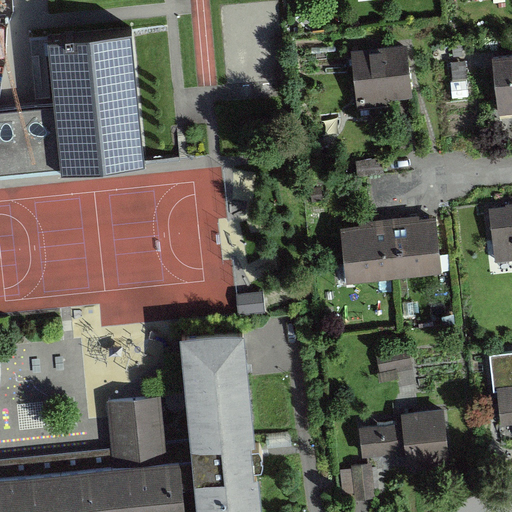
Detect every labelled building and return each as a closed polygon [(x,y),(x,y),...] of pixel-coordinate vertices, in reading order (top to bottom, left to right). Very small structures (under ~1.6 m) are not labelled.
[(127,29),(52,37),(58,104),(0,109),(0,174),(62,168),(62,173),(141,165),(127,29)] [(417,48),(354,53),(359,111),(421,107),(417,48)] [(511,55),(491,57),(496,121),(511,119),(511,55)] [(273,157),(225,161),(230,220),(222,221),(226,263),(234,262),(238,304),(244,303),(245,318),(271,316),(270,301),(287,299),(273,157)] [(511,206),(483,210),(489,265),(511,261),(511,206)] [(438,218),(346,228),(352,287),(445,276),(438,218)] [(266,511),(247,325),(183,331),(201,511),(266,511)] [(376,354),(379,376),(413,371),(410,349),(376,354)] [(511,354),(493,357),(501,429),(511,427),(511,354)] [(111,400),(116,458),(0,468),(0,511),(189,511),(184,453),(171,454),(166,395),(111,400)] [(450,413),(363,419),(367,476),(454,470),(450,413)] [(346,466),(346,486),(366,486),(366,466),(346,466)]
